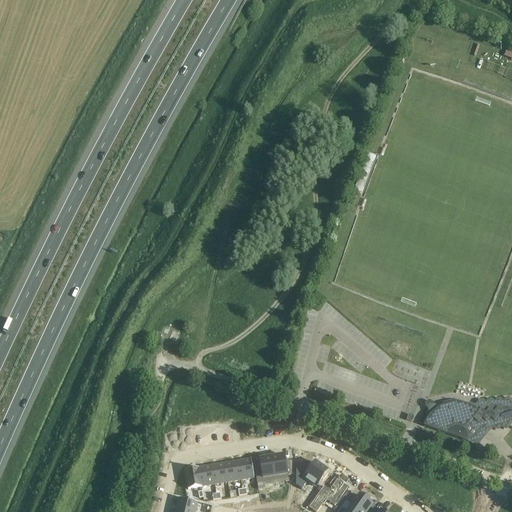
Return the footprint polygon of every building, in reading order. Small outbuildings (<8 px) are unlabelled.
[(365,193),(378,156),(370,153),(356,190),(365,193)] [(511,419),(511,404),(505,399),(501,403),(497,400),(493,404),(488,400),(484,405),(480,401),(474,408),(469,405),(463,404),(457,403),(451,404),(445,405),(439,410),(437,409),(436,407),(432,405),(429,406),(428,408),(429,412),(431,414),(430,416),(426,421),(424,426),(420,424),(420,425),(476,446),(476,445),(468,442),(469,438),(473,439),(482,427),(487,431),(491,427),(495,431),(499,426),(504,430),(507,425),(508,426),(508,425),(511,419)] [(483,448),(499,454),(502,445),(486,439),(483,448)] [(285,456),(271,458),(275,484),(289,482),(288,475),(292,474),(292,461),(286,462),(285,456)] [(262,475),(256,476),(258,490),(264,489),(264,486),(275,484),(271,458),(259,460),(262,475)] [(251,460),(237,462),(241,481),(254,479),(251,460)] [(237,462),(224,464),(228,484),(241,481),(237,462)] [(296,464),(296,486),(302,490),(307,482),(316,488),(327,471),(315,463),(314,465),(308,465),(308,474),(297,473),(297,464),(296,464)] [(224,464),(211,466),(215,486),(228,484),(224,464)] [(211,466),(198,469),(202,488),(215,486),(211,466)] [(198,469),(185,471),(188,490),(202,488),(198,469)] [(324,487),(309,508),(314,511),(317,511),(323,506),(324,506),(327,502),(335,508),(336,505),(338,506),(343,498),(342,497),(349,488),(343,484),(344,483),(339,480),(339,481),(337,480),(330,491),(324,487)] [(346,502),(339,511),(364,511),(371,504),(359,496),(352,506),(346,502)] [(179,499),(175,511),(195,511),(198,503),(179,499)]
